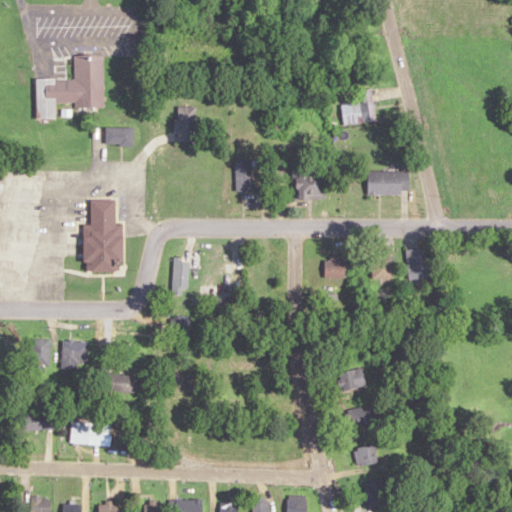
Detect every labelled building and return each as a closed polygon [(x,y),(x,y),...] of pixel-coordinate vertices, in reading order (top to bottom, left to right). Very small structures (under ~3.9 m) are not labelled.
[(103,54),(75,54),(75,78),(35,78),(36,118),(55,118),(55,101),(75,101),(75,107),(103,107),(103,54)] [(341,104),(344,125),(376,120),(371,88),(357,90),(359,102),(341,104)] [(195,106),(175,106),(175,141),(195,141),(195,106)] [(133,127),(106,127),(106,145),(133,145),(133,127)] [(251,190),(251,159),(235,159),(235,190),(251,190)] [(295,169),(295,198),(325,198),(325,172),(316,172),(316,169),(295,169)] [(409,195),(409,171),(368,171),(368,195),(409,195)] [(121,225),(115,225),(115,199),(91,199),(91,225),(83,225),(83,270),(121,270),(121,225)] [(406,249),(408,280),(434,277),(431,247),(406,249)] [(203,268),(224,269),(224,253),(204,252),(203,268)] [(371,279),(392,279),(392,253),(371,253),(371,279)] [(324,256),(324,278),(344,278),(344,256),(324,256)] [(188,258),(173,258),(173,294),(188,294),(188,258)] [(172,332),(189,332),(189,315),(172,315),(172,332)] [(50,338),(28,338),(28,372),(50,372),(50,338)] [(78,362),(86,363),(88,342),(63,339),(60,368),(77,369),(78,362)] [(366,384),(362,367),(338,373),(342,390),(366,384)] [(138,374),(105,374),(105,391),(138,391),(138,374)] [(382,424),(377,402),(345,410),(351,432),(382,424)] [(20,414),(20,430),(53,430),(53,414),(20,414)] [(89,423),(70,423),(70,442),(89,442),(89,423)] [(357,466),(378,463),(375,444),(354,448),(357,466)] [(372,509),(391,500),(381,478),(362,487),(372,509)] [(306,511),(306,495),(287,495),(287,511),(306,511)] [(29,511),(50,511),(50,496),(30,496),(29,511)] [(267,511),(267,498),(252,498),(253,511),(267,511)] [(202,511),(202,499),(174,499),(174,511),(202,511)] [(237,511),(238,499),(221,499),(221,511),(237,511)] [(81,511),(81,501),(63,501),(62,511),(81,511)] [(117,511),(118,501),(99,501),(98,511),(117,511)] [(163,511),(163,501),(141,501),(141,511),(163,511)]
